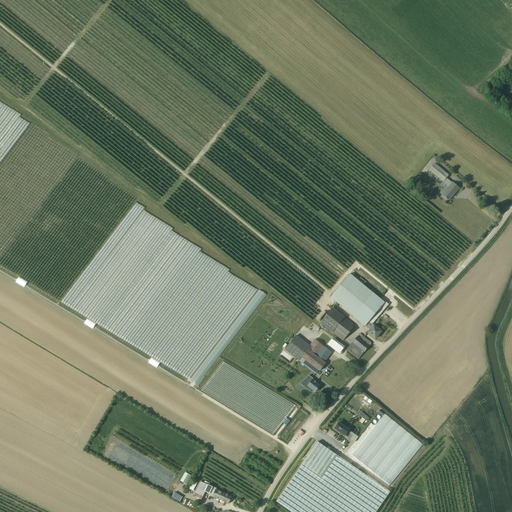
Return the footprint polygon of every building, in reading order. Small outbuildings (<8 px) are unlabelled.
[(459,188),(452,183),(446,179),(449,176),(435,164),(429,171),(443,183),(443,182),(449,187),(442,195),(449,201),(459,188)] [(153,222),(157,222),(157,219),(144,211),(144,207),(136,202),(128,215),(130,217),(131,217),(134,219),(134,220),(138,220),(140,222),(143,217),(143,222),(145,218),(145,222),(153,222)] [(249,318),(265,296),(200,250),(200,249),(199,248),(197,251),(195,249),(195,251),(198,253),(196,254),(198,255),(196,257),(196,259),(198,258),(198,259),(202,262),(197,262),(201,265),(204,265),(206,271),(210,271),(210,274),(216,278),(226,274),(226,321),(232,318),(235,318),(238,315),(241,313),(244,316),(245,318),(249,318)] [(365,326),(370,330),(368,333),(375,339),(381,332),(372,325),(388,305),(385,301),(384,303),(350,274),(331,297),(365,326)] [(332,308),(323,320),(320,323),(332,333),(343,341),(355,325),(345,318),(332,308)] [(364,352),(369,346),(371,343),(359,334),(357,337),(352,343),(347,350),(358,359),(364,352)] [(296,335),(284,350),(285,350),(299,361),(301,358),(310,364),(308,367),(316,373),(318,370),(320,372),(326,364),(324,362),(331,353),(314,340),(309,346),(296,335)] [(197,369),(189,380),(196,385),(202,377),(201,376),(203,373),(197,369)] [(305,381),(303,386),(310,392),(312,389),(315,392),(320,387),(320,386),(316,384),(317,383),(313,380),(313,379),(309,376),(305,381)] [(337,425),(337,424),(334,428),(335,428),(334,429),(338,432),(339,431),(342,433),(341,433),(345,436),(345,435),(350,439),(353,436),(348,432),(349,430),(348,430),(350,428),(346,426),(345,427),(338,423),(337,425)] [(276,502),(291,511),(376,511),(390,492),(317,442),(276,502)] [(186,485),(191,476),(188,474),(183,483),(186,485)] [(205,492),(213,496),(212,497),(219,500),(220,499),(219,498),(221,495),(223,496),(224,493),(216,490),(217,489),(201,482),(194,497),(201,500),(205,492)] [(220,499),(219,500),(228,504),(232,497),(224,493),(223,496),(221,495),(219,498),(220,499)]
